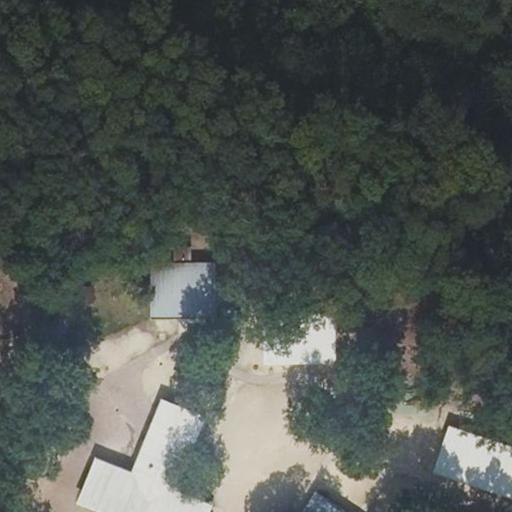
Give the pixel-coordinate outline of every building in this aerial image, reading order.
[(182,265),(183,246),(163,247),(163,265),(182,265)] [(208,326),(208,265),(182,265),(163,265),(142,265),(142,325),(208,326)] [(337,354),(330,309),(264,318),(269,363),(337,354)] [(61,327),(60,310),(38,310),(38,326),(42,328),(61,327)] [(132,475),(92,462),(74,511),(209,511),(211,507),(176,496),(202,420),(156,405),(132,475)] [(511,449),(450,429),(436,470),(511,495),(511,449)] [(344,511),(314,492),(302,511),(344,511)]
